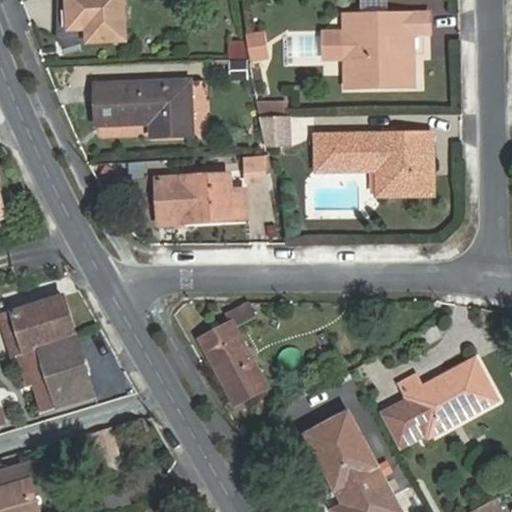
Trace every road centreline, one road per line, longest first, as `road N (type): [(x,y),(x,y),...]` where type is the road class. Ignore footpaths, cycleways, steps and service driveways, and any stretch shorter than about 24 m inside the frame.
road 1 (residential): [(499,283),(428,274),(107,281)]
road 2 (residential): [(499,283),(486,0)]
road 3 (tertiary): [(239,511),(107,281)]
road 4 (tertiary): [(107,281),(0,58)]
